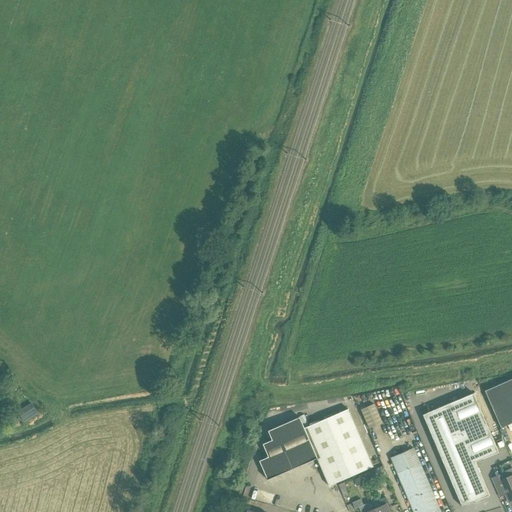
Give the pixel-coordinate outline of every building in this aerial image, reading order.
[(511,377),(484,390),(500,427),(511,422),(511,377)] [(422,414),(461,506),(488,495),(474,461),(497,452),(473,393),(422,414)] [(32,403),(18,412),(25,422),(38,413),(32,403)] [(360,409),(367,426),(380,421),(373,404),(360,409)] [(259,461),(267,479),(317,458),(328,486),(372,466),(348,409),(308,426),(304,428),(299,417),(267,431),(271,440),(262,444),(268,457),(259,461)] [(304,428),(308,426),(304,415),(299,417),(304,428)] [(390,457),(413,511),(438,511),(440,511),(413,448),(390,457)] [(383,465),(378,467),(382,477),(387,475),(383,465)] [(365,480),(376,476),(373,470),(363,474),(365,480)] [(492,477),(500,497),(505,495),(508,501),(511,499),(511,474),(504,478),(502,473),(500,474),(495,476),(492,477)] [(356,486),(362,484),(359,477),(353,480),(356,486)] [(343,495),(348,493),(344,483),(339,485),(343,495)] [(375,511),(389,511),(388,508),(390,507),(385,497),(379,500),(382,507),(376,510),(375,510),(375,511)] [(375,511),(375,510),(376,510),(375,508),(368,511),(365,504),(362,505),(360,499),(352,503),(355,508),(358,507),(360,511),(375,511)]
